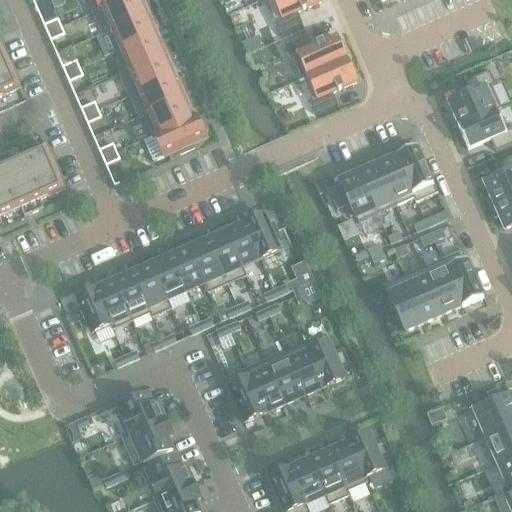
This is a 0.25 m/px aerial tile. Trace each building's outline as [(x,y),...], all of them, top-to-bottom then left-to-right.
[(89,0),(95,14),(94,15),(128,0),(89,0)] [(141,0),(128,0),(94,15),(103,37),(108,35),(107,34),(151,15),(145,2),(143,3),(141,0)] [(318,0),(268,0),(264,2),(279,36),(303,26),(298,15),(302,13),(303,14),(309,11),(309,10),(321,4),(318,0)] [(107,34),(108,35),(117,55),(158,37),(154,29),(157,28),(151,15),(107,34)] [(45,28),(48,35),(61,30),(58,23),(45,28)] [(61,30),(48,35),(51,42),(64,37),(61,30)] [(158,37),(117,55),(125,75),(126,76),(169,57),(164,44),(161,45),(158,37)] [(308,38),(284,48),(300,83),(346,62),(336,39),(324,45),(323,43),(317,46),(317,47),(313,49),(308,38)] [(0,99),(20,91),(1,48),(0,48),(0,99)] [(126,76),(125,75),(121,77),(131,99),(176,79),(172,71),(175,70),(169,57),(126,76)] [(346,62),(300,83),(304,82),(314,103),(309,105),(315,117),(338,107),(333,95),(337,93),(338,94),(345,92),(344,90),(356,85),(346,62)] [(63,70),(67,77),(79,71),(76,64),(63,70)] [(79,71),(67,77),(70,84),(83,79),(79,71)] [(471,96),(449,106),(458,128),(458,129),(498,112),(501,110),(492,89),(496,87),(490,73),(465,84),(471,96)] [(176,79),(131,99),(140,120),(144,118),(188,99),(182,86),(180,87),(176,79)] [(188,99),(144,118),(153,139),(194,121),(191,113),(194,112),(188,99)] [(82,112),(85,119),(98,113),(95,106),(82,112)] [(498,112),(458,129),(469,152),(491,142),(496,154),(511,147),(511,131),(508,134),(498,112)] [(98,113),(85,119),(88,126),(101,120),(98,113)] [(194,121),(153,139),(144,143),(154,164),(179,153),(180,157),(194,150),(192,147),(206,141),(200,127),(198,128),(194,121)] [(100,153),(103,161),(116,155),(113,148),(100,153)] [(21,160),(17,151),(0,158),(0,163),(2,168),(0,168),(0,220),(21,211),(25,219),(44,211),(40,203),(64,192),(45,149),(21,160)] [(417,149),(397,158),(418,205),(438,196),(417,149)] [(116,155),(103,161),(107,168),(119,162),(116,155)] [(397,158),(378,166),(397,209),(415,201),(417,205),(418,205),(397,158)] [(506,177),(484,187),(490,200),(487,202),(491,211),(511,201),(511,159),(501,165),(506,177)] [(378,166),(359,175),(378,217),(397,209),(378,166)] [(341,187),(329,193),(337,212),(346,208),(350,219),(355,218),(358,226),(378,217),(359,175),(340,183),(341,187)] [(511,201),(491,211),(495,220),(498,219),(504,232),(511,228),(511,201)] [(265,218),(246,226),(261,262),(281,254),(276,243),(280,241),(274,226),(270,228),(265,218)] [(426,224),(429,232),(440,227),(437,219),(426,224)] [(429,232),(426,224),(415,229),(418,237),(429,232)] [(246,226),(227,235),(246,279),(247,279),(243,270),(261,262),(246,226)] [(446,240),(443,232),(432,237),(435,245),(446,240)] [(227,235),(208,243),(228,288),(246,279),(227,235)] [(400,236),(389,241),(392,248),(403,243),(400,236)] [(424,250),(435,245),(432,237),(421,242),(424,250)] [(208,243),(189,251),(209,296),(228,288),(208,243)] [(381,247),(370,252),(373,260),(385,255),(381,247)] [(409,256),(405,249),(394,254),(398,261),(409,256)] [(189,251),(171,259),(187,295),(204,287),(208,296),(209,296),(189,251)] [(463,253),(443,262),(464,309),(484,300),(463,253)] [(385,255),(373,260),(377,267),(388,262),(385,255)] [(171,259),(152,267),(172,312),(173,312),(169,303),(187,295),(171,259)] [(443,262),(424,270),(445,317),(462,310),(464,309),(443,262)] [(152,267),(133,276),(153,321),(172,312),(152,267)] [(424,270),(406,279),(426,325),(445,317),(424,270)] [(133,276),(115,284),(133,324),(150,317),(152,321),(153,321),(133,276)] [(406,279),(386,288),(406,334),(426,325),(406,279)] [(115,284),(96,292),(112,328),(114,333),(133,324),(115,284)] [(278,300),(280,299),(289,295),(286,288),(275,293),(278,300)] [(301,290),(293,293),(298,305),(306,301),(301,290)] [(96,292),(77,301),(81,311),(77,313),(83,328),(88,326),(92,337),(96,335),(101,346),(117,339),(114,333),(112,328),(96,292)] [(275,293),(263,298),(267,305),(278,300),(275,293)] [(241,317),(252,312),(248,304),(237,309),(241,317)] [(267,312),(270,319),(281,314),(278,307),(267,312)] [(229,322),(239,317),(241,317),(237,309),(226,314),(229,322)] [(270,319),(267,312),(255,317),(259,324),(270,319)] [(203,333),(214,328),(211,321),(200,326),(203,333)] [(230,337),(241,332),(238,324),(227,329),(230,337)] [(200,326),(189,331),(192,338),(203,333),(200,326)] [(227,329),(216,334),(219,342),(230,337),(227,329)] [(166,350),(177,345),(174,337),(163,342),(166,350)] [(326,337),(305,346),(325,391),(346,382),(341,371),(350,367),(343,352),(334,356),(326,337)] [(166,350),(163,342),(152,347),(155,355),(166,350)] [(305,346),(285,355),(305,399),(325,391),(305,346)] [(129,366),(140,361),(136,354),(125,359),(129,366)] [(285,355),(266,363),(285,408),(305,399),(285,355)] [(125,359),(114,364),(118,371),(129,366),(125,359)] [(266,363),(246,372),(266,417),(285,408),(266,363)] [(246,372),(225,381),(245,426),(266,417),(246,372)] [(492,406),(474,414),(485,440),(481,442),(481,443),(511,429),(511,398),(511,397),(503,401),(498,390),(487,395),(492,406)] [(149,398),(115,413),(126,439),(126,440),(161,425),(166,423),(165,421),(167,420),(163,409),(160,410),(159,407),(154,409),(149,398)] [(442,411),(428,417),(432,429),(447,423),(442,411)] [(87,420),(76,425),(79,432),(90,428),(87,420)] [(126,439),(122,441),(134,469),(173,452),(168,441),(173,439),(172,436),(174,435),(169,424),(167,425),(166,423),(161,425),(126,440),(126,439)] [(511,429),(481,443),(493,469),(511,460),(511,429)] [(370,436),(349,445),(367,486),(368,485),(366,481),(386,472),(381,462),(390,458),(383,443),(375,447),(370,436)] [(349,445),(329,454),(349,499),(350,499),(348,494),(367,486),(349,445)] [(329,454),(310,463),(327,503),(329,508),(349,499),(329,454)] [(511,460),(493,469),(493,470),(498,468),(508,493),(496,498),(494,499),(495,500),(511,492),(511,460)] [(177,461),(142,476),(154,503),(189,488),(194,486),(193,484),(195,482),(190,472),(188,473),(187,470),(182,472),(177,461)] [(310,463),(290,472),(308,511),(309,511),(327,504),(327,503),(310,463)] [(290,472),(269,481),(283,511),(307,511),(308,511),(290,472)] [(125,474),(114,479),(117,486),(129,481),(125,474)] [(101,478),(90,483),(94,492),(105,487),(103,483),(101,478)] [(114,479),(103,483),(105,487),(107,491),(117,486),(114,479)] [(189,488),(154,503),(158,511),(199,511),(196,504),(201,502),(199,499),(202,498),(197,487),(195,488),(194,486),(189,488)] [(511,511),(511,492),(495,500),(499,511),(511,511)] [(471,503),(464,506),(465,509),(466,511),(467,511),(469,511),(474,509),(472,506),(471,503)]
